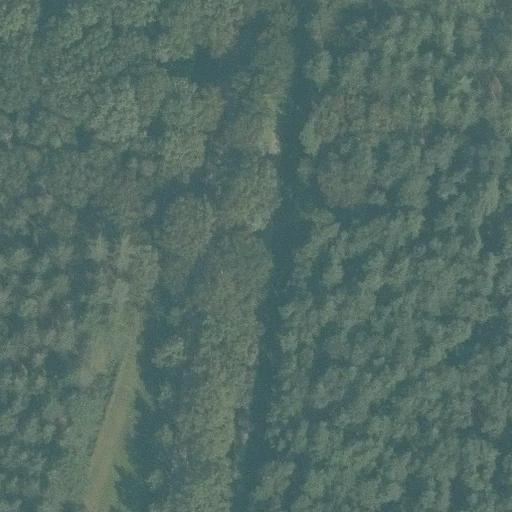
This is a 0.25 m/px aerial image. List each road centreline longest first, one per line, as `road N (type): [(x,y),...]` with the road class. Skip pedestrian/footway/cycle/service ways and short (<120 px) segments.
road 1 (secondary): [(179,511),(240,0)]
road 2 (track): [(263,237),(511,239)]
